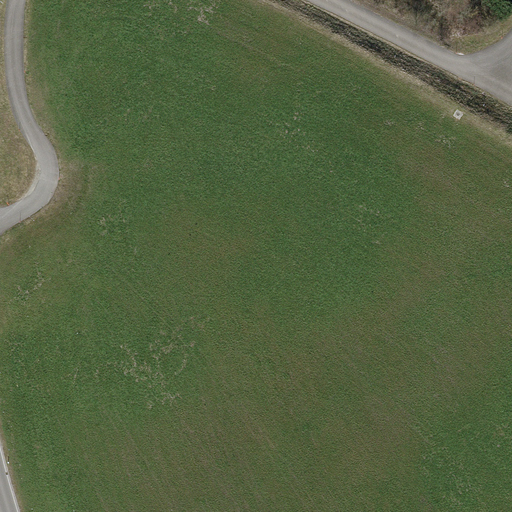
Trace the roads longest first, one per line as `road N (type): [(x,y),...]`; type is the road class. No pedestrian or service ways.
road 1 (track): [(0,222),(23,213),(49,173),(49,153),(21,107),(17,0)]
road 2 (track): [(328,0),(492,82)]
